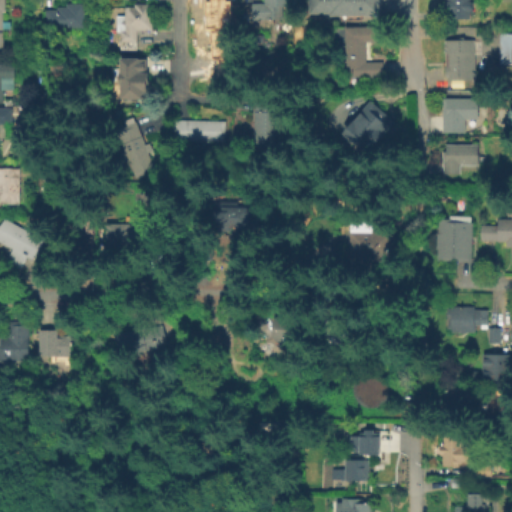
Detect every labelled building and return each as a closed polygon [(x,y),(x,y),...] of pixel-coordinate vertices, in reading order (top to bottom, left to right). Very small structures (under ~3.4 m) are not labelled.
[(0,0),(4,0),(5,12),(2,12),(3,22),(10,22),(10,30),(0,30),(0,33),(2,33),(2,51),(0,51),(0,0)] [(281,0),(281,20),(252,20),(252,4),(263,4),(263,0),(281,0)] [(381,0),(382,16),(328,19),(328,15),(309,16),(308,0),(381,0)] [(469,0),(469,5),(472,5),(472,15),(470,15),(470,22),(447,22),(447,0),(469,0)] [(82,4),(82,29),(64,29),(65,37),(45,37),(45,11),(56,10),(56,8),(64,8),(64,4),(82,4)] [(150,6),(150,32),(140,32),(140,36),(135,36),(135,55),(119,54),(119,33),(115,33),(115,16),(123,17),(123,8),(133,9),(133,5),(150,6)] [(219,23),(218,45),(193,43),(193,33),(197,34),(197,26),(207,26),(207,23),(219,23)] [(366,38),(366,60),(384,60),(384,76),(347,76),(347,25),(384,25),(383,38),(366,38)] [(511,35),(511,65),(499,66),(499,35),(511,35)] [(464,38),(464,41),(475,41),(475,82),(445,82),(444,41),(457,42),(456,39),(464,38)] [(124,95),(124,58),(149,58),(149,95),(124,95)] [(0,64),(15,64),(15,79),(13,79),(13,88),(3,88),(3,103),(0,103),(0,64)] [(215,87),(194,88),(194,76),(215,75),(215,87)] [(466,134),(442,135),(443,98),(477,98),(479,120),(465,121),(466,134)] [(394,121),(366,154),(340,133),(369,100),(394,121)] [(270,101),(269,148),(253,148),(254,101),(270,101)] [(0,109),(10,109),(9,138),(0,138),(0,109)] [(225,124),(224,144),(172,142),(173,122),(225,124)] [(153,171),(134,178),(115,132),(135,124),(153,171)] [(478,146),(478,165),(459,165),(459,174),(445,174),(445,153),(447,153),(447,146),(478,146)] [(0,170),(18,170),(18,206),(0,205),(0,170)] [(238,203),(238,205),(258,204),(259,228),(218,229),(218,226),(214,226),(214,212),(216,212),(216,204),(238,203)] [(469,220),(469,225),(473,225),(471,264),(438,262),(438,252),(437,252),(437,235),(439,235),(439,221),(452,222),(452,219),(469,220)] [(511,248),(507,248),(507,242),(481,241),(482,227),(498,227),(498,220),(511,220),(511,248)] [(42,242),(31,262),(25,259),(19,271),(12,267),(11,269),(4,265),(11,251),(0,244),(0,228),(4,221),(42,242)] [(142,226),(142,250),(104,249),(104,226),(142,226)] [(392,230),(393,264),(369,264),(369,277),(349,277),(348,231),(392,230)] [(91,237),(92,257),(84,258),(84,269),(77,270),(76,257),(71,257),(70,238),(91,237)] [(213,242),(213,260),(195,259),(196,242),(213,242)] [(488,312),(487,331),(481,331),(481,327),(475,327),(475,335),(452,334),(451,332),(447,332),(447,310),(451,310),(451,308),(474,308),(474,312),(488,312)] [(259,336),(291,342),(295,321),(263,315),(259,336)] [(29,321),(28,360),(0,360),(0,335),(7,335),(7,320),(29,321)] [(164,348),(163,327),(117,328),(118,349),(164,348)] [(501,329),(501,344),(488,344),(488,329),(501,329)] [(69,338),(68,360),(36,359),(36,333),(55,333),(55,338),(69,338)] [(511,377),(485,377),(485,354),(511,354),(511,377)] [(389,383),(360,374),(352,398),(382,407),(389,383)] [(464,391),(463,416),(441,415),(442,389),(464,391)] [(362,421),(380,420),(381,440),(363,441),(362,421)] [(349,452),(378,453),(379,432),(350,431),(349,452)] [(463,440),(463,468),(452,468),(451,473),(441,473),(441,462),(438,462),(438,449),(441,450),(441,440),(463,440)] [(346,458),(368,458),(367,479),(345,479),(346,458)] [(494,465),(494,475),(465,475),(465,464),(494,465)] [(483,511),(482,492),(467,493),(467,505),(454,505),(453,511),(483,511)] [(374,511),(340,511),(340,501),(374,501),(374,511)]
